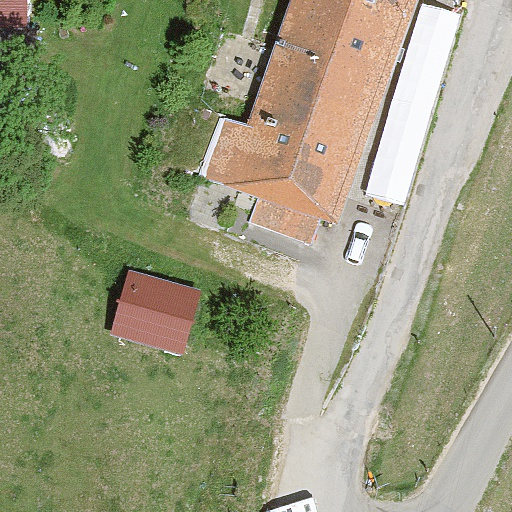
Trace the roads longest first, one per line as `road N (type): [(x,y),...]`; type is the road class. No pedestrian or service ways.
road 1 (unclassified): [(504,0),(466,124),(333,463),(325,511)]
road 2 (unclassified): [(433,511),(511,384)]
